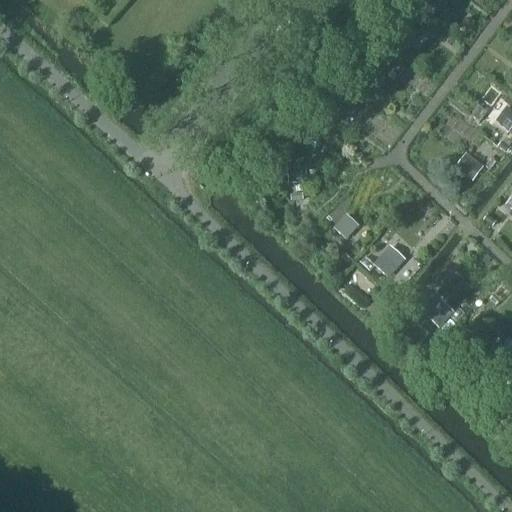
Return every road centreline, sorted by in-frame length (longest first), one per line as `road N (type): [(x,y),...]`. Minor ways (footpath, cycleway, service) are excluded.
road 1 (unclassified): [(160,172),(511,511)]
road 2 (unclassified): [(160,172),(292,0)]
road 3 (unclassified): [(0,31),(160,172)]
